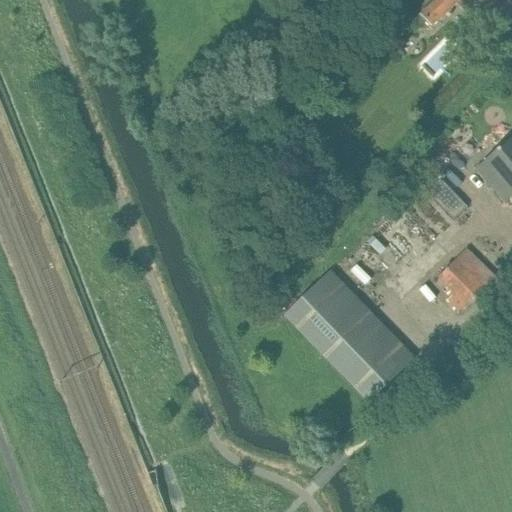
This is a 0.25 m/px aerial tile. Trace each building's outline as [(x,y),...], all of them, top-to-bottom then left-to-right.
[(511,0),(435,0),(421,14),(410,25),(416,31),(427,20),(433,27),(456,3),(469,15),(470,14),(492,35),(506,21),(511,22),(511,20),(511,0)] [(504,203),(511,196),(511,139),(476,169),(504,203)] [(391,278),(399,270),(370,241),(361,249),(391,278)] [(460,312),(483,288),(456,260),(437,279),(452,294),(447,299),(460,312)] [(318,283),(284,316),(368,404),(403,371),(318,283)]
